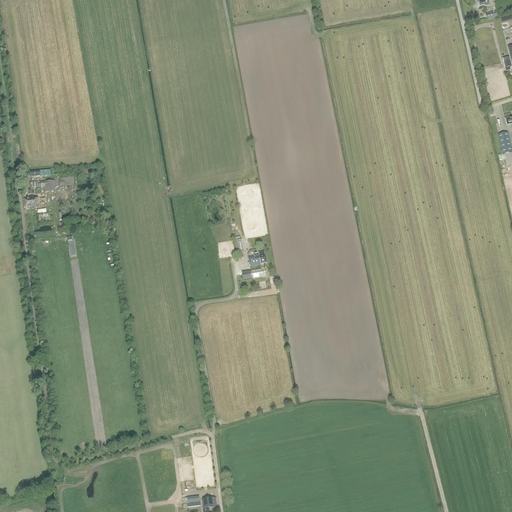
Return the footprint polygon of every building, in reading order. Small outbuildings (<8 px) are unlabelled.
[(511,149),(508,132),(498,134),(503,154),(511,152),(511,149)] [(55,191),(55,181),(40,182),(40,187),(44,187),(45,192),(55,191)] [(31,209),(45,207),(44,195),(29,197),(30,198),(24,199),(25,208),(31,207),(31,209)] [(243,251),(241,240),(235,241),(237,253),(243,251)] [(264,252),(263,252),(259,253),(259,255),(248,257),(250,267),(261,265),(261,264),(267,263),(265,255),(264,252)] [(250,273),(242,274),(243,280),(251,278),(252,279),(267,277),(265,269),(250,271),(250,273)] [(199,496),(187,498),(188,508),(194,507),(194,503),(200,502),(199,496)] [(210,511),(210,508),(217,507),(216,497),(202,499),(203,511),(210,511)]
